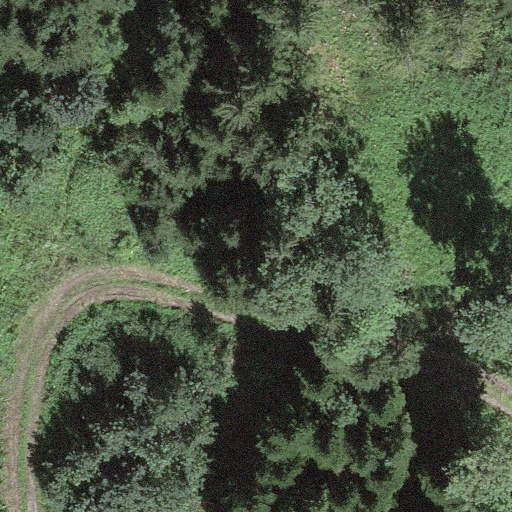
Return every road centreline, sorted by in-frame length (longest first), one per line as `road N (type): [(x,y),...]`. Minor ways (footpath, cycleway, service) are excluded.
road 1 (track): [(36,511),(36,365),(48,323),(65,302),(104,282),(181,291),(394,350),(511,399)]
road 2 (track): [(48,323),(79,159),(147,0)]
